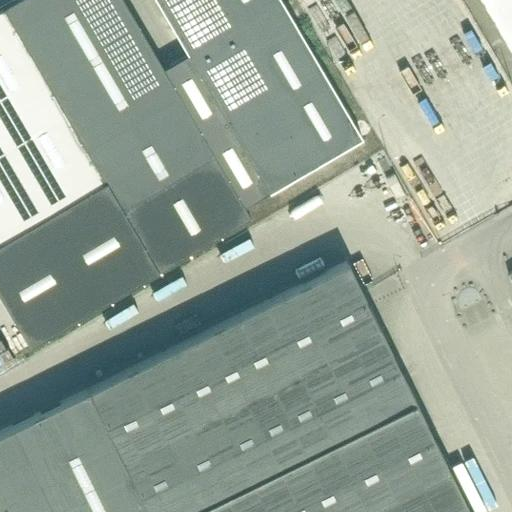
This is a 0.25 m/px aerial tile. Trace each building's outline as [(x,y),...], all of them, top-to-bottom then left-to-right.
[(10,0),(0,6),(0,298),(27,345),(248,215),(243,205),(162,67),(122,0),(10,0)] [(155,0),(186,53),(267,191),(313,164),(360,137),(320,68),(280,0),(155,0)] [(511,0),(480,0),(511,54),(511,0)] [(476,36),(464,43),(474,57),(485,50),(476,36)] [(186,53),(162,67),(243,205),(267,191),(186,53)] [(468,511),(345,260),(0,428),(0,511),(468,511)] [(490,348),(503,344),(498,324),(484,327),(490,348)]
